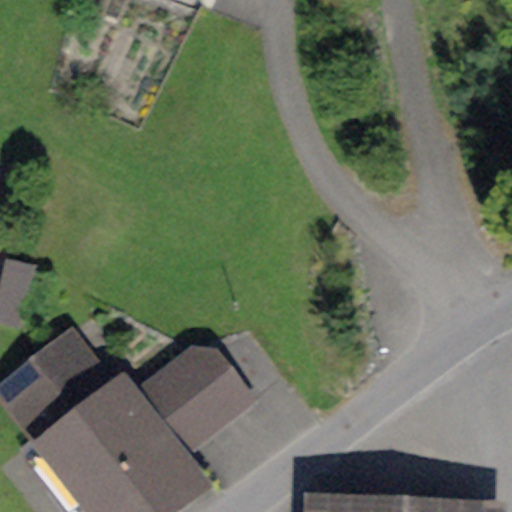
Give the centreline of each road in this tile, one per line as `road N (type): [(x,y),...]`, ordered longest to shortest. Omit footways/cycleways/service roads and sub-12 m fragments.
road 1 (residential): [(229,511),(511,305)]
road 2 (track): [(398,0),(462,288)]
